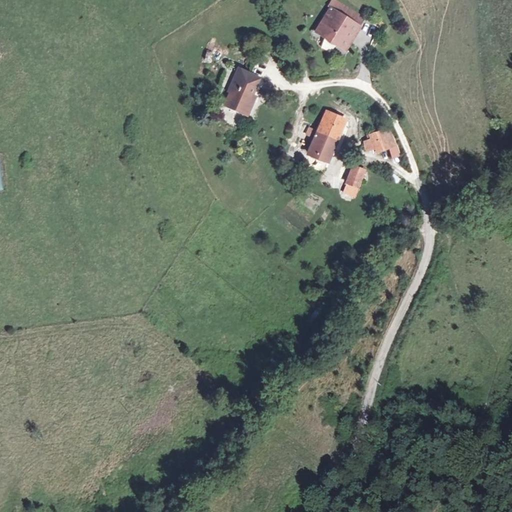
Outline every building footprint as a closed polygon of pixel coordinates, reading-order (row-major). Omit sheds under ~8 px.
[(344,52),(350,44),(347,42),(349,39),(352,40),(359,28),(331,9),(315,33),(323,38),(324,37),(337,46),(337,47),(344,52)] [(248,115),(255,100),(250,98),(252,94),(259,78),(237,69),(228,92),(230,93),(225,106),(248,115)] [(326,112),(313,144),(309,155),(320,160),(316,170),(324,174),(345,120),(326,112)] [(388,150),(395,147),(390,134),(384,137),(382,133),(367,139),(368,143),(364,145),(366,155),(373,152),(374,155),(388,150)] [(296,150),(309,155),(313,144),(301,139),(296,150)] [(395,147),(388,150),(392,161),(399,158),(395,147)] [(353,170),(350,178),(361,182),(364,173),(353,170)] [(350,178),(347,187),(358,190),(361,182),(350,178)] [(347,187),(344,196),(355,200),(358,190),(347,187)] [(410,198),(400,205),(406,213),(416,206),(410,198)]
